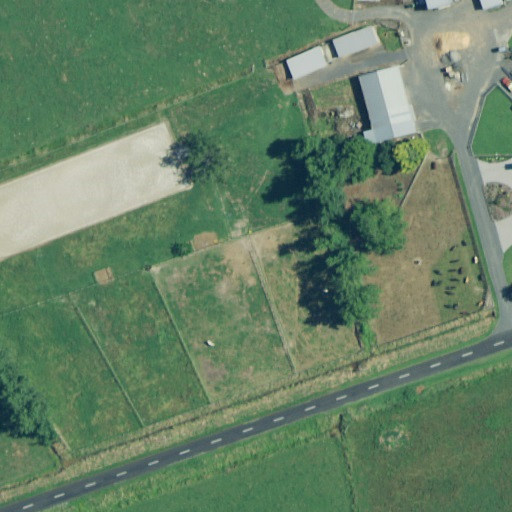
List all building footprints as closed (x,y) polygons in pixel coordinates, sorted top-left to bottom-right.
[(420,0),(422,4),(430,1),(433,9),(455,3),(453,0),(420,0)] [(482,0),(486,9),(504,4),(505,3),(508,2),(511,0),(510,0),(482,0)] [(379,44),(373,27),(336,40),(342,57),(379,44)] [(330,66),(322,47),(289,61),(296,80),(330,66)] [(419,131),(400,65),(361,76),(377,129),(366,132),(370,146),(419,131)]
